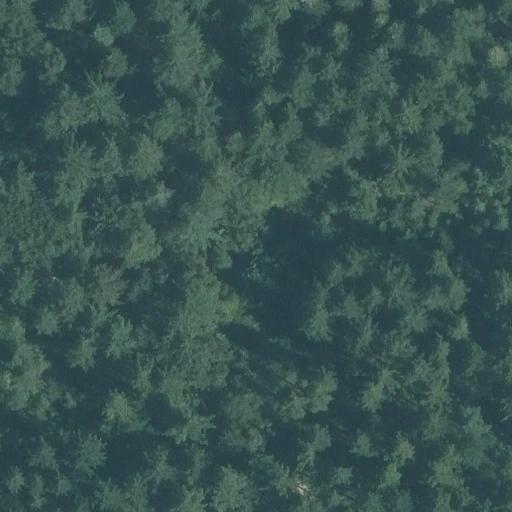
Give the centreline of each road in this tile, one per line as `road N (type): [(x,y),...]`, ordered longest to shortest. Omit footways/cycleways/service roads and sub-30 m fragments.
road 1 (track): [(204,194),(511,132)]
road 2 (track): [(174,374),(0,232)]
road 3 (track): [(0,259),(14,245),(204,194)]
road 4 (track): [(204,194),(285,0)]
road 5 (track): [(332,511),(174,374)]
road 6 (track): [(174,374),(204,194)]
road 7 (track): [(147,511),(174,374)]
